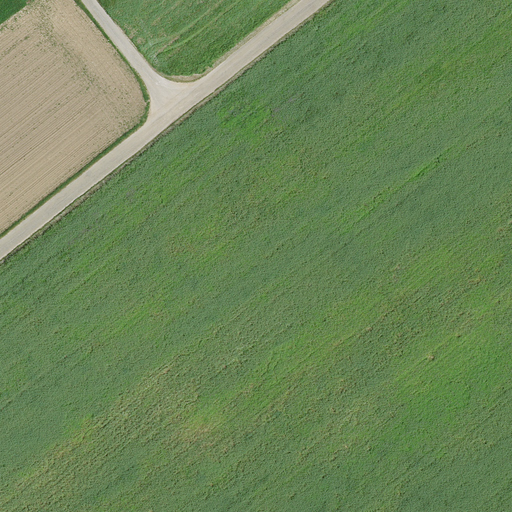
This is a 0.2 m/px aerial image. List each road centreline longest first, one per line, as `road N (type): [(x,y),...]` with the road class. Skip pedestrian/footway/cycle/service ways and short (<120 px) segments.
road 1 (residential): [(181,108),(0,252)]
road 2 (residential): [(318,0),(181,108)]
road 3 (unclassified): [(87,0),(181,108)]
